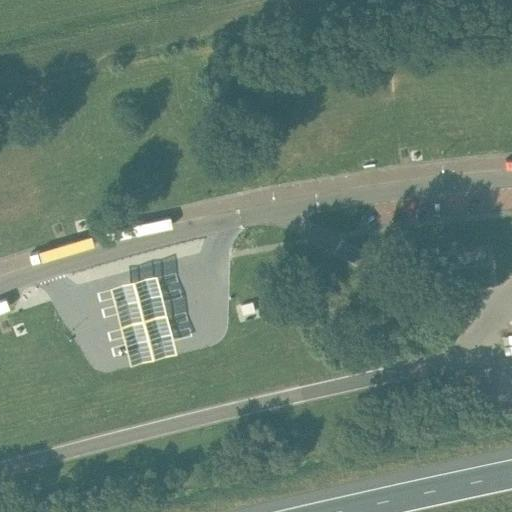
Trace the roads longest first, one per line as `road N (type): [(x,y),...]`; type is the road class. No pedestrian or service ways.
road 1 (motorway): [(454,358),(0,470)]
road 2 (motorway): [(511,474),(342,511)]
